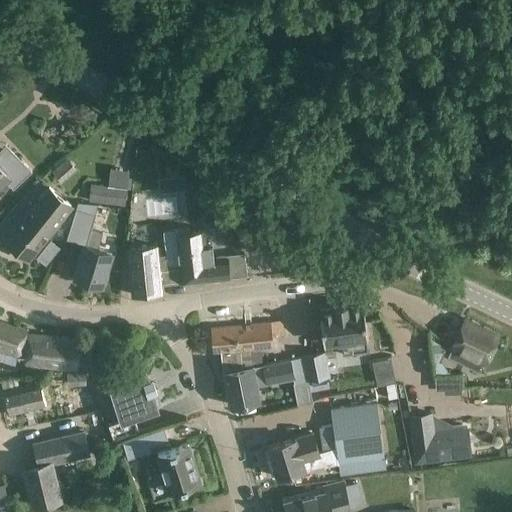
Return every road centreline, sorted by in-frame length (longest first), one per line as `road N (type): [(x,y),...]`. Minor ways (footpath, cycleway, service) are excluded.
road 1 (tertiary): [(388,253),(0,29)]
road 2 (residential): [(160,312),(354,278),(388,253)]
road 3 (residential): [(247,511),(214,404),(160,312)]
road 4 (residential): [(0,297),(38,311),(160,312)]
